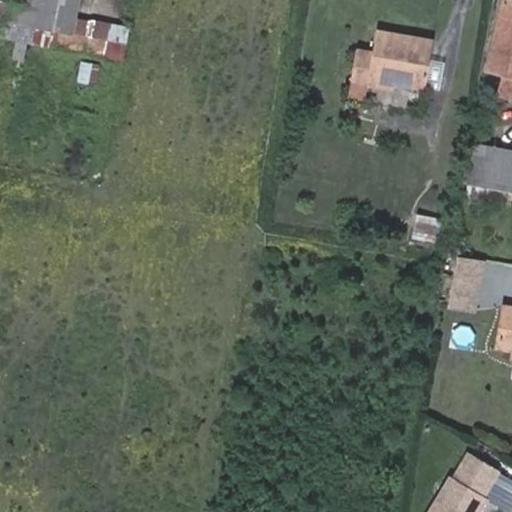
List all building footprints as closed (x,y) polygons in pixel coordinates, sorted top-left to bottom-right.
[(11,0),(7,22),(3,41),(15,42),(27,43),(35,44),(125,60),(130,26),(80,16),(82,0),(11,0)] [(511,3),(503,2),(486,74),(499,77),(494,102),(511,106),(511,3)] [(425,77),(432,30),(374,20),(371,41),(349,36),(343,74),(367,78),(368,67),(389,71),(425,77)] [(27,43),(15,42),(14,58),(25,59),(27,43)] [(79,58),(75,80),(103,84),(107,63),(79,58)] [(387,82),(389,71),(368,67),(367,78),(387,82)] [(366,86),(367,78),(343,74),(342,83),(366,86)] [(511,159),(470,153),(465,190),(468,190),(511,196),(511,159)] [(511,205),(511,196),(468,190),(465,202),(511,209),(511,205)] [(424,204),(419,232),(440,235),(444,208),(424,204)] [(462,252),(450,304),(478,311),(490,258),(462,252)] [(511,311),(503,310),(497,351),(511,355),(511,311)] [(502,454),(478,442),(475,449),(499,462),(502,454)] [(452,479),(431,511),(479,511),(487,500),(483,498),(498,473),(470,456),(455,481),(452,479)]
